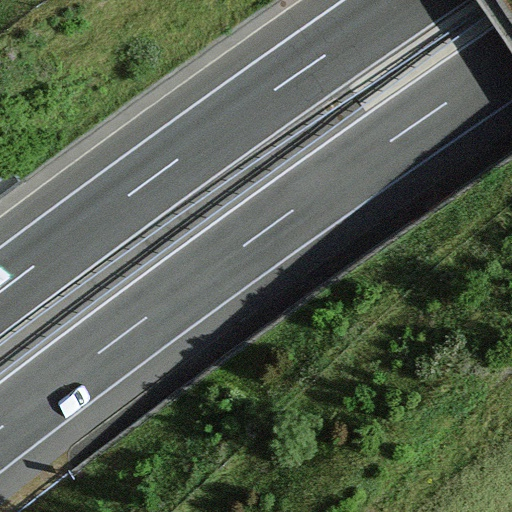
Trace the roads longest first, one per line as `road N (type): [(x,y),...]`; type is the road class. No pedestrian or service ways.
road 1 (motorway): [(0,429),(267,229),(511,66)]
road 2 (motorway): [(411,0),(0,294)]
